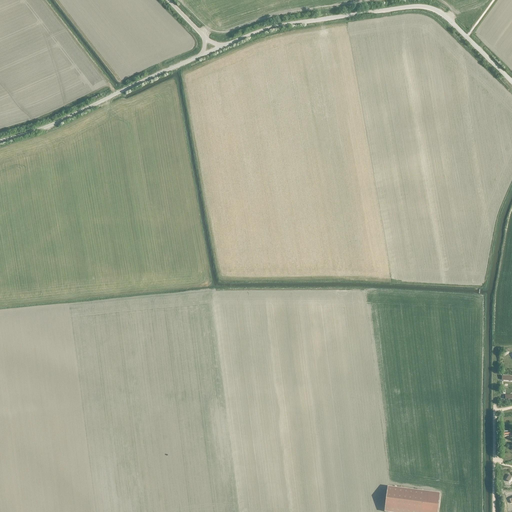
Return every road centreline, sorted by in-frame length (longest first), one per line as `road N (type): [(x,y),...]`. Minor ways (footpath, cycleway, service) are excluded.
road 1 (unclassified): [(511,79),(450,18),(424,6),(282,24),(227,44)]
road 2 (unclassified): [(0,141),(198,56)]
